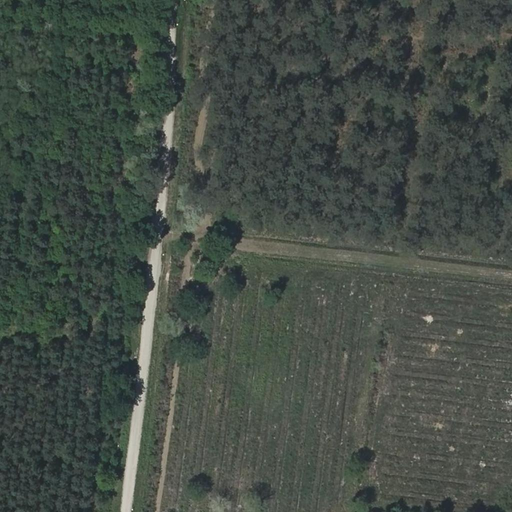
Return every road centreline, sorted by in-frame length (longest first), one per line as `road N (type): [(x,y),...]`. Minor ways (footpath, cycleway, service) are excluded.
road 1 (track): [(127,511),(176,0)]
road 2 (track): [(159,233),(511,274)]
